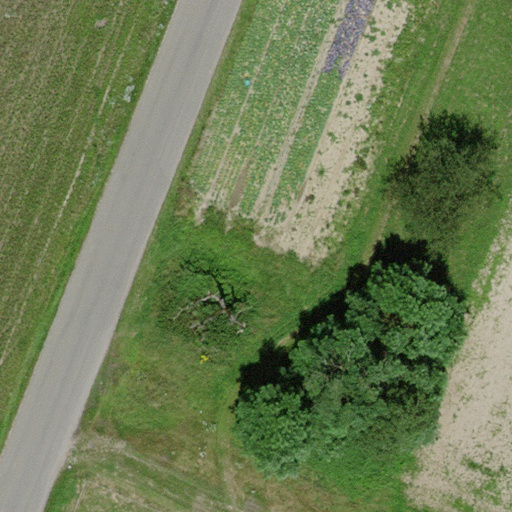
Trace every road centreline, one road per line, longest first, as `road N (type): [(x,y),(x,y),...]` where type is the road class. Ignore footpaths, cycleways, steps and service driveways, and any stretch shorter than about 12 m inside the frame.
road 1 (unclassified): [(210,0),(13,511)]
road 2 (track): [(217,511),(41,440)]
